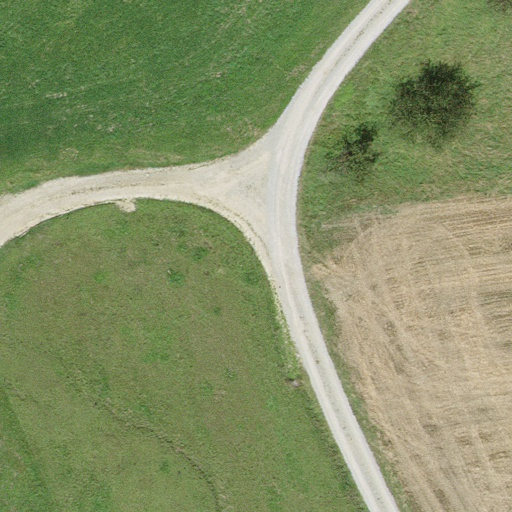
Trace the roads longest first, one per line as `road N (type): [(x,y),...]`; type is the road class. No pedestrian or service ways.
road 1 (track): [(390,0),(326,67),(282,135),(267,212),(269,255),(295,350),(375,511)]
road 2 (track): [(267,212),(205,191),(132,189),(55,198),(0,221)]
